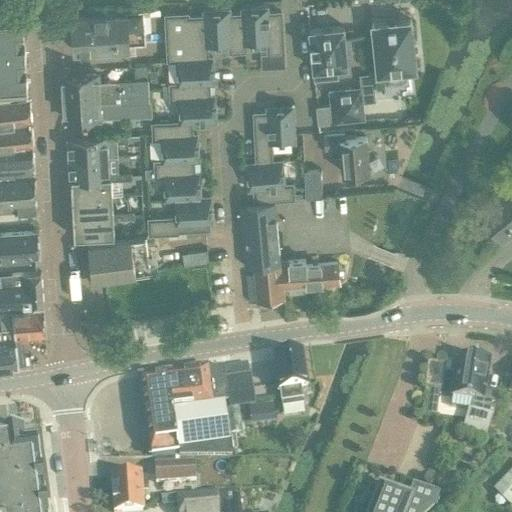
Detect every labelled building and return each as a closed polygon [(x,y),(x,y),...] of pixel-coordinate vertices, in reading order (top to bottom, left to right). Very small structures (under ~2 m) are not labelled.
[(267,6),(241,7),(241,12),(242,12),(244,43),(245,43),(267,42),(268,53),(283,52),(281,10),(268,11),(267,6)] [(0,92),(11,91),(28,90),(25,49),(23,7),(20,7),(0,8),(0,92)] [(72,15),(71,15),(73,50),(75,50),(129,47),(129,43),(146,42),(144,7),(125,9),(125,12),(83,14),(72,15)] [(230,7),(203,9),(203,14),(204,14),(206,45),(207,45),(229,44),(229,51),(237,51),(245,50),(245,43),(244,43),(242,12),(241,12),(236,13),(230,13),(230,7)] [(188,12),(165,13),(168,60),(176,59),(190,59),(188,15),(188,12)] [(190,59),(176,59),(177,72),(178,84),(178,85),(209,82),(209,83),(214,83),(213,70),(212,56),(207,56),(207,45),(206,45),(204,14),(203,14),(188,15),(190,59)] [(407,73),(406,69),(416,68),(411,20),(411,18),(371,22),(371,24),(372,24),(377,72),(386,71),(386,75),(391,80),(397,81),(403,79),(407,73)] [(337,76),(336,69),(336,66),(347,65),(343,27),(343,26),(343,25),(308,29),(309,30),(314,79),(337,76)] [(138,78),(148,77),(148,61),(134,62),(135,78),(138,78)] [(98,71),(61,73),(62,90),(120,88),(120,79),(99,80),(98,71)] [(135,78),(120,79),(120,88),(124,88),(125,110),(125,116),(151,114),(151,99),(149,99),(148,77),(138,78),(135,78)] [(178,84),(170,85),(170,100),(179,100),(179,111),(180,122),(191,121),(191,122),(216,121),(216,118),(215,109),(214,94),(209,94),(209,83),(209,82),(178,85),(178,84)] [(330,105),(363,101),(361,86),(328,89),(330,105)] [(120,88),(62,90),(63,118),(66,118),(87,117),(87,121),(101,120),(101,117),(113,116),(112,110),(125,110),(124,88),(120,88)] [(0,126),(30,123),(28,99),(12,100),(0,101),(0,126)] [(319,122),(364,118),(363,102),(363,101),(330,105),(317,106),(319,122)] [(255,152),(271,152),(271,142),(295,141),(293,105),(266,106),(266,111),(253,112),(255,152)] [(180,122),(152,124),(153,139),(161,139),(162,150),(163,161),(163,162),(193,159),(193,160),(198,160),(198,148),(197,133),(192,133),(191,122),(191,121),(180,122)] [(0,148),(32,146),(30,123),(0,126),(0,148)] [(369,169),(365,136),(345,137),(344,131),(322,133),(324,149),(340,147),(342,172),(369,169)] [(127,134),(67,138),(68,158),(110,155),(118,155),(117,141),(119,141),(127,140),(127,134)] [(32,146),(0,148),(0,173),(14,172),(34,171),(32,146)] [(274,200),(294,198),(293,181),(283,182),(282,160),(272,161),(271,152),(255,152),(256,162),(246,162),(248,189),(253,188),(255,202),(274,200)] [(110,155),(68,158),(69,178),(69,179),(71,179),(71,178),(111,176),(111,178),(122,178),(121,172),(121,171),(111,171),(110,155)] [(154,166),(146,167),(146,178),(155,177),(163,177),(165,201),(175,200),(175,199),(201,197),(201,196),(199,171),(194,171),(193,160),(193,159),(163,162),(163,161),(154,162),(154,166)] [(511,163),(503,171),(511,181),(511,186),(479,213),(501,241),(511,231),(511,163)] [(321,196),(320,174),(320,168),(303,169),(304,197),(321,196)] [(0,204),(17,203),(18,214),(37,212),(34,176),(14,177),(14,172),(0,173),(0,204)] [(111,176),(71,178),(71,179),(72,198),(112,195),(111,178),(111,176)] [(112,195),(72,198),(73,217),(113,215),(113,217),(123,217),(123,211),(123,210),(113,210),(112,195)] [(176,217),(148,219),(149,234),(178,232),(178,230),(209,228),(209,222),(212,222),(211,195),(201,196),(201,197),(175,199),(175,200),(176,217)] [(283,287),(280,261),(274,200),(255,202),(239,203),(245,266),(253,265),(254,272),(246,273),(248,301),(256,300),(256,302),(284,298),(283,287)] [(113,215),(73,217),(73,218),(74,238),(75,238),(75,237),(114,235),(113,217),(113,215)] [(37,230),(0,232),(0,257),(35,255),(39,254),(37,230)] [(150,271),(145,237),(145,236),(88,242),(92,279),(150,271)] [(182,253),(184,265),(209,261),(209,259),(207,249),(196,250),(182,253)] [(280,261),(283,287),(290,286),(290,292),(305,291),(304,285),(340,282),(339,280),(347,276),(346,267),(338,263),(338,261),(306,264),(305,259),(280,261)] [(0,306),(42,303),(43,303),(40,271),(36,271),(11,273),(12,284),(1,285),(0,285),(0,306)] [(12,284),(11,273),(0,274),(1,285),(12,284)] [(42,308),(12,311),(14,337),(45,334),(42,308)] [(0,368),(17,367),(14,337),(12,311),(0,312),(2,328),(0,327),(0,368)] [(303,406),(301,389),(307,388),(302,353),(274,358),(275,360),(281,405),(281,409),(290,408),(303,406)] [(456,372),(451,398),(453,399),(451,408),(471,412),(465,433),(486,441),(492,418),(498,394),(485,391),(489,362),(462,357),(459,373),(456,372)] [(428,365),(425,390),(440,392),(443,367),(428,365)] [(227,404),(225,386),(222,368),(207,370),(207,369),(166,375),(172,415),(146,419),(151,460),(154,460),(154,466),(179,465),(179,459),(231,459),(224,404),(227,404)] [(140,379),(146,419),(172,415),(166,375),(140,379)] [(227,392),(230,412),(254,409),(251,388),(227,392)] [(0,473),(41,468),(38,440),(25,442),(23,430),(0,432),(0,473)] [(194,464),(179,465),(154,466),(155,484),(195,482),(194,464)] [(0,511),(47,511),(46,506),(41,468),(0,473),(0,511)] [(511,472),(495,491),(511,507),(511,472)] [(147,479),(141,479),(140,475),(111,478),(113,511),(134,511),(143,511),(142,491),(148,490),(147,479)] [(438,497),(414,488),(410,499),(381,488),(371,511),(430,511),(433,509),(438,497)] [(241,511),(239,492),(177,499),(178,511),(241,511)]
